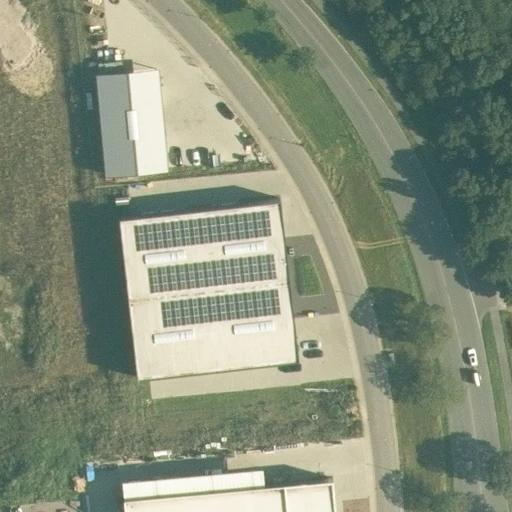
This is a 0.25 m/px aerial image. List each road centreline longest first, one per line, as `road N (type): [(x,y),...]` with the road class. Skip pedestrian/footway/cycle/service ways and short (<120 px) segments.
road 1 (unclassified): [(161,0),(273,126),(336,234),(373,368),(390,511)]
road 2 (secondary): [(480,492),(459,342),(414,197),(345,78),(280,0)]
